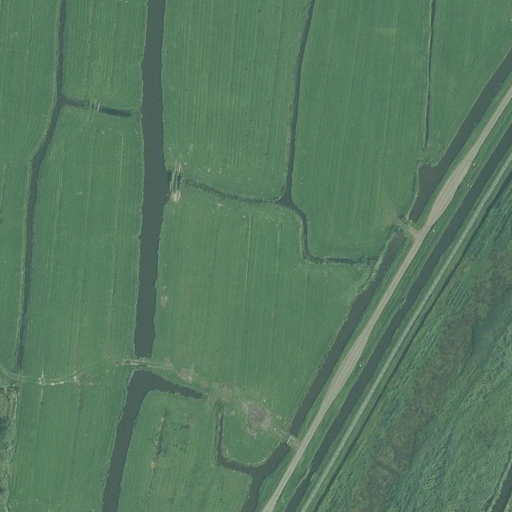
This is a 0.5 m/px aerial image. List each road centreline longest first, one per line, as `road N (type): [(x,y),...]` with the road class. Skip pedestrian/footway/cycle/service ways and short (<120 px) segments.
road 1 (track): [(139,0),(115,359),(229,400),(302,449)]
road 2 (unclassified): [(266,511),(511,93)]
